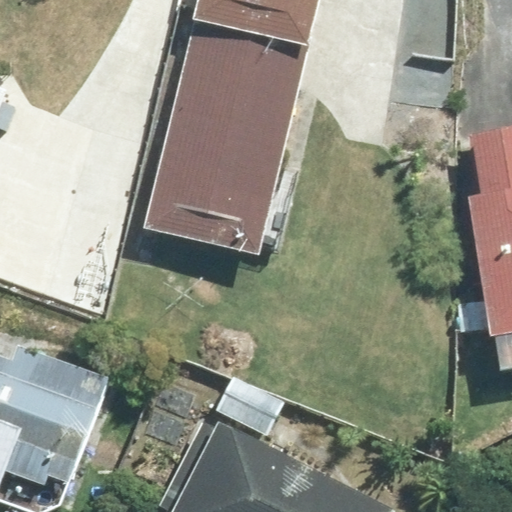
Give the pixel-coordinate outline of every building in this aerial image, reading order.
[(189,0),(187,12),(300,39),(309,0),(189,0)] [(187,12),(137,227),(251,253),(300,39),(187,12)] [(511,362),(511,122),(465,130),(475,192),(463,193),(483,328),(488,327),(493,366),(511,362)] [(72,189),(42,304),(84,315),(113,200),(72,189)] [(0,464),(38,479),(42,470),(63,478),(102,375),(13,341),(7,357),(0,354),(0,464)] [(165,506),(164,511),(166,511),(379,511),(384,503),(211,417),(188,464),(178,459),(157,501),(165,506)]
